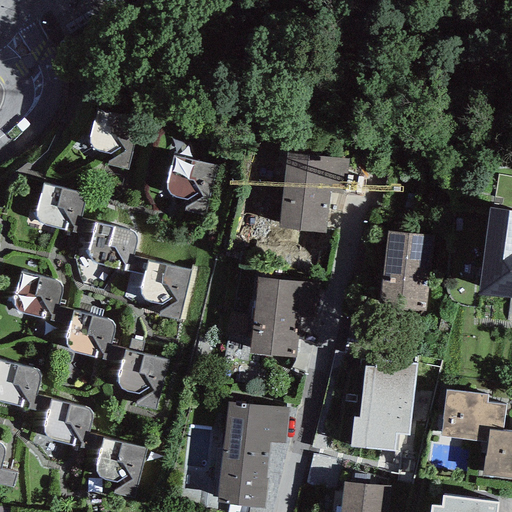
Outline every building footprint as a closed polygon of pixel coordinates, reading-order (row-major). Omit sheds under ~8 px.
[(141,119),(98,110),(93,124),(91,131),(90,137),(90,142),(93,147),(96,149),(101,151),(105,152),(111,152),(108,165),(128,169),(141,119)] [(348,159),(287,151),(278,226),(325,232),(331,192),(344,194),(348,159)] [(218,165),(175,155),(171,169),(168,177),(167,182),(168,188),(171,193),(174,195),(179,197),(183,198),(188,198),(186,211),(205,215),(218,165)] [(76,191),(43,182),(36,206),(36,211),(37,216),(39,220),(41,222),(44,223),(92,235),(95,221),(80,217),(82,207),(83,202),(83,198),(82,195),(80,193),(76,191)] [(511,208),(490,205),(478,289),(511,294),(511,208)] [(131,230),(95,221),(92,235),(88,246),(88,251),(89,255),(92,259),(95,261),(99,263),(117,266),(117,268),(144,273),(148,259),(133,257),(136,244),(137,239),(136,235),(134,233),(131,230)] [(379,306),(425,311),(433,235),(387,230),(379,306)] [(191,269),(148,259),(144,273),(141,281),(140,286),(141,292),(143,297),(147,299),(152,301),(156,302),(161,302),(158,315),(178,319),(191,269)] [(53,280),(20,271),(14,295),(14,300),(14,305),(16,309),(18,311),(21,312),(69,324),(72,310),(57,306),(60,296),(61,291),(60,287),(59,284),(57,282),(53,280)] [(318,283),(258,276),(248,352),(296,358),(301,317),(314,318),(318,283)] [(108,319),(72,310),(69,324),(65,335),(65,340),(67,344),(69,348),(72,350),(76,352),(94,355),(94,357),(121,362),(125,348),(110,346),(114,333),(114,328),(113,324),(112,322),(108,319)] [(167,359),(125,348),(121,362),(118,370),(118,375),(118,381),(121,386),(124,388),(129,390),(133,391),(138,391),(136,404),(156,408),(167,359)] [(411,437),(419,362),(373,357),(364,432),(411,437)] [(32,369),(0,360),(0,401),(47,413),(51,399),(36,394),(38,385),(39,380),(39,375),(38,372),(35,371),(32,369)] [(440,436),(486,441),(488,428),(503,430),(506,404),(486,402),(487,395),(446,389),(440,436)] [(86,408),(51,399),(47,413),(44,423),(44,429),(45,433),(48,436),(51,438),(55,440),(73,444),(73,446),(99,451),(104,437),(89,434),(92,422),(92,417),(92,413),(90,410),(86,408)] [(290,407),(227,400),(216,501),(263,506),(270,442),(286,443),(290,407)] [(488,428),(486,441),(482,475),(511,478),(511,431),(503,430),(488,428)] [(147,446),(104,437),(99,451),(97,459),(96,464),(96,470),(99,474),(102,477),(108,479),(111,480),(117,480),(114,493),(134,497),(147,446)] [(0,443),(0,483),(11,485),(16,471),(1,469),(4,456),(4,451),(4,447),(2,445),(0,443)] [(386,511),(390,486),(344,481),(340,511),(386,511)] [(496,511),(497,502),(444,495),(443,505),(432,503),(431,511),(496,511)]
